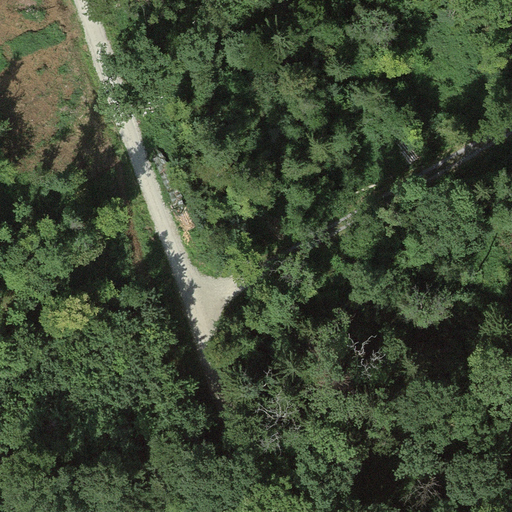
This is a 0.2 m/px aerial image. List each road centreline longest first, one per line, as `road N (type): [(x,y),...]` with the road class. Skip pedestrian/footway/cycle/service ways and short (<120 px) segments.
road 1 (track): [(265,511),(84,0)]
road 2 (track): [(511,147),(437,195),(189,298)]
